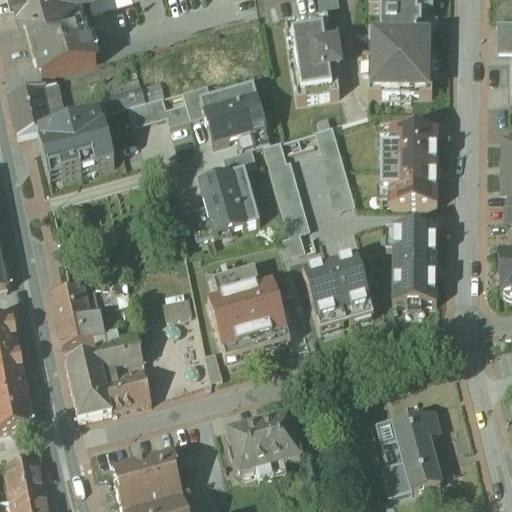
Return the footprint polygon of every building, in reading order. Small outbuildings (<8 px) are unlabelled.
[(32,46),(86,31),(77,0),(32,0),(20,3),(32,46)] [(337,0),(317,0),(320,16),(339,13),(337,0)] [(369,0),(369,1),(370,1),(369,14),(380,15),(380,37),(369,36),(369,50),(369,87),(368,87),(368,100),(381,100),(419,101),(432,101),(432,88),(432,51),(433,50),(433,37),(417,37),(417,33),(422,33),(422,19),(418,19),(418,15),(433,15),(433,2),(432,0),(369,0)] [(318,24),(295,28),(295,27),(285,29),(287,38),(296,97),(297,107),(307,105),(330,101),(330,102),(340,100),(338,91),(335,73),(340,72),(337,49),(332,49),(329,32),(328,22),(318,24)] [(511,26),(499,27),(499,57),(511,57),(511,26)] [(86,31),(32,46),(41,76),(43,84),(97,70),(95,62),(86,31)] [(56,90),(8,101),(17,142),(64,129),(62,117),(56,90)] [(140,90),(110,99),(111,103),(62,117),(64,129),(114,116),(145,108),(140,90)] [(200,105),(213,151),(266,136),(253,90),(200,105)] [(99,122),(38,138),(41,148),(39,148),(49,187),(114,170),(104,131),(102,131),(99,122)] [(408,223),(409,149),(363,149),(363,165),(355,165),(354,205),(365,205),(364,222),(408,223)] [(260,229),(245,175),(199,188),(214,242),(260,229)] [(511,210),(504,210),(503,212),(507,212),(507,228),(511,228),(511,210)] [(442,301),(441,240),(381,241),(382,301),(442,301)] [(511,258),(499,258),(499,286),(500,287),(500,301),(511,301),(511,258)] [(381,338),(362,274),(303,291),(322,355),(381,338)] [(289,347),(272,289),(259,293),(254,275),(212,287),(217,305),(207,308),(224,366),(289,347)] [(84,293),(50,300),(62,353),(94,346),(105,344),(104,343),(95,296),(85,298),(84,293)] [(164,301),(167,325),(190,322),(187,298),(164,301)] [(133,312),(124,314),(128,336),(122,337),(123,341),(119,342),(120,350),(138,346),(139,345),(133,312)] [(13,324),(0,326),(0,386),(24,382),(13,324)] [(118,339),(104,343),(105,344),(94,346),(96,355),(97,355),(120,350),(119,342),(118,339)] [(120,350),(97,355),(99,362),(66,370),(79,428),(152,411),(145,378),(123,383),(121,375),(144,370),(138,346),(120,350)] [(212,388),(224,385),(216,357),(205,360),(212,388)] [(24,382),(0,386),(0,439),(34,432),(24,382)] [(434,420),(394,431),(412,499),(441,491),(428,445),(440,442),(434,420)] [(289,422),(259,431),(271,473),(301,464),(297,451),(301,450),(297,434),(293,435),(289,422)] [(259,431),(229,439),(232,452),(228,453),(233,469),(237,467),(240,481),(271,473),(259,431)] [(157,464),(148,466),(146,469),(138,471),(135,470),(120,474),(118,476),(113,478),(118,494),(116,495),(120,511),(160,511),(183,506),(180,492),(183,491),(174,461),(159,465),(157,464)] [(39,467),(3,474),(10,509),(46,502),(39,467)] [(48,511),(46,502),(10,509),(10,511),(48,511)]
